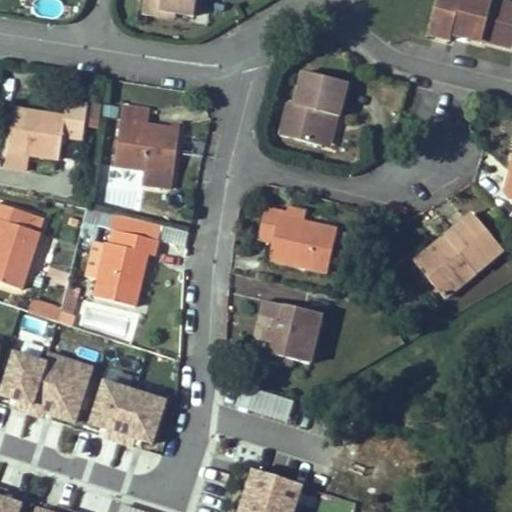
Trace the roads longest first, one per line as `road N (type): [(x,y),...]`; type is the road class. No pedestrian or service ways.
road 1 (residential): [(0,39),(188,69),(245,51),(328,0)]
road 2 (unknown): [(200,412),(356,469),(371,493),(368,511)]
